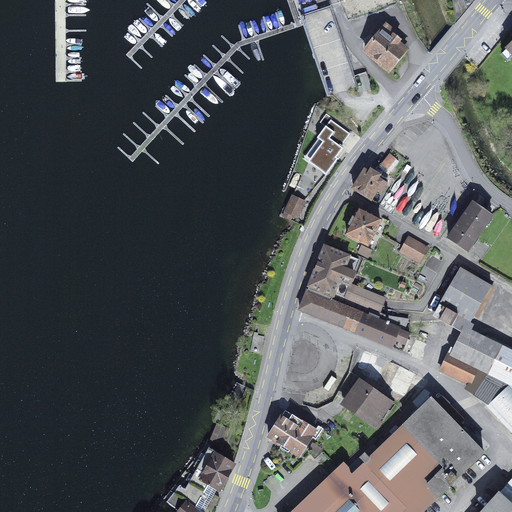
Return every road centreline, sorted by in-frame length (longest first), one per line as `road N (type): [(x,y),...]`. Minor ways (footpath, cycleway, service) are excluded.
road 1 (primary): [(228,511),(253,447),(298,271),(324,211),(493,0)]
road 2 (unknown): [(346,198),(511,287)]
